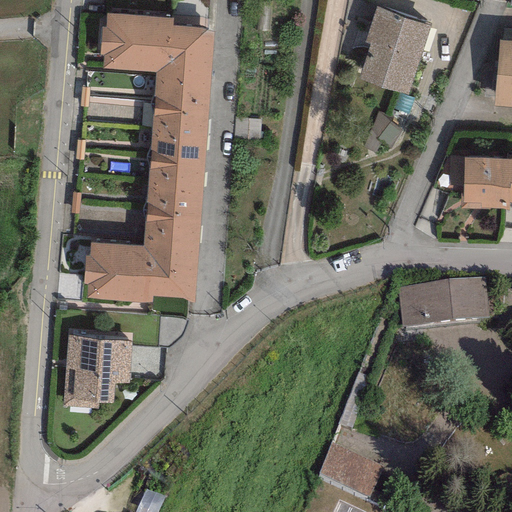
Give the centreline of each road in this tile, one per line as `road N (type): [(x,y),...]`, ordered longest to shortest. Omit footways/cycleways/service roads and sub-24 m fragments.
road 1 (residential): [(65,0),(30,467)]
road 2 (residential): [(30,467),(54,483),(87,478),(275,304),(390,266)]
road 3 (unknown): [(296,295),(350,0)]
road 4 (residential): [(476,0),(390,266)]
road 5 (residential): [(390,266),(511,263)]
